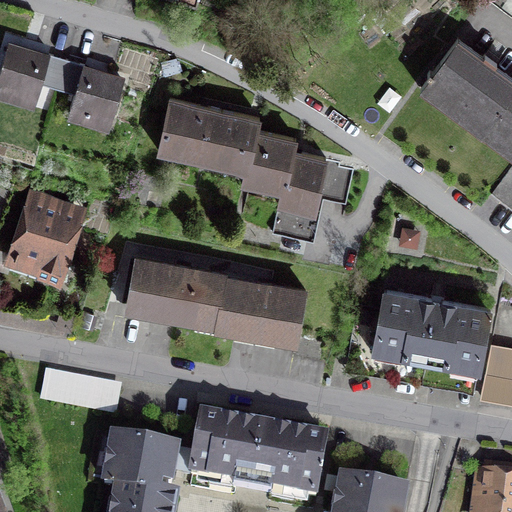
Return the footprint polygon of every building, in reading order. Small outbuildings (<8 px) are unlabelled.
[(511,0),(490,0),(511,15),(511,0)] [(511,70),(465,36),(425,92),(511,154),(511,70)] [(67,59),(9,41),(0,70),(0,86),(37,97),(41,82),(58,87),(67,59)] [(125,76),(67,59),(58,87),(75,92),(70,108),(112,121),(125,76)] [(257,119),(170,99),(158,150),(245,171),(254,130),(257,119)] [(295,140),(254,130),(245,171),(281,179),(269,232),(306,240),(317,192),(347,199),(354,167),(292,153),(295,140)] [(78,216),(31,200),(13,253),(43,263),(38,277),(56,283),(64,259),(76,263),(80,251),(68,247),(78,216)] [(235,272),(145,255),(135,311),(226,327),(235,272)] [(0,298),(6,300),(16,272),(0,266),(0,298)] [(235,272),(226,327),(310,342),(320,287),(235,272)] [(489,308),(385,289),(382,307),(357,303),(349,344),(478,367),(483,341),(489,308)] [(511,352),(490,348),(481,393),(511,399),(511,352)] [(118,387),(47,374),(42,398),(114,411),(118,387)] [(326,439),(202,416),(191,473),(235,481),(234,488),(271,495),(272,488),(315,496),(326,439)] [(114,511),(180,511),(183,496),(174,495),(183,447),(113,433),(103,488),(119,491),(114,511)] [(511,511),(511,466),(486,464),(482,504),(475,503),(473,511),(511,511)] [(406,511),(410,487),(342,477),(336,511),(406,511)]
